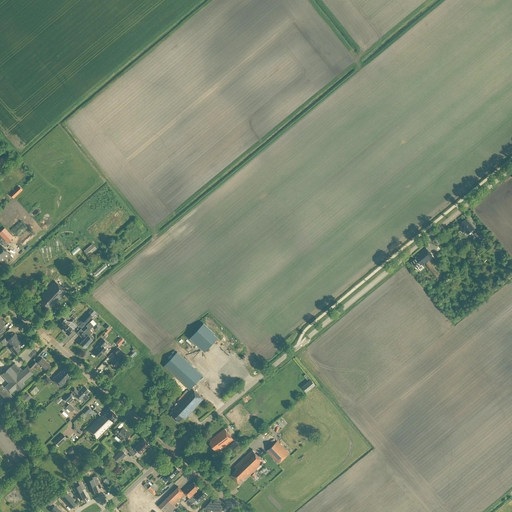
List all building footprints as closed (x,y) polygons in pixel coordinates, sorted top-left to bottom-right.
[(19,187),(10,195),(13,198),(17,195),(22,190),(19,187)] [(462,228),(460,230),(463,233),(465,231),(468,235),(474,229),(466,220),(465,221),(464,220),(461,223),(462,225),(461,226),(462,228)] [(5,228),(0,231),(0,234),(7,242),(13,237),(6,229),(5,228)] [(479,229),(475,232),(480,238),(484,235),(479,229)] [(10,255),(0,243),(0,261),(7,256),(8,257),(10,255)] [(84,251),(88,256),(96,249),(92,243),(84,251)] [(72,251),(74,254),(81,249),(79,246),(72,251)] [(416,258),(411,262),(417,269),(422,265),(423,266),(433,257),(426,248),(418,254),(418,255),(415,257),(416,258)] [(41,300),(38,302),(47,310),(50,307),(51,308),(55,304),(67,292),(55,281),(51,286),(39,298),(41,300)] [(92,309),(82,320),(86,324),(96,313),(92,309)] [(58,327),(63,331),(68,326),(68,325),(71,322),(67,321),(65,319),(58,327)] [(73,330),(76,326),(71,321),(71,322),(68,325),(68,326),(63,331),(68,336),(73,330)] [(84,339),(80,343),(82,345),(81,346),(83,347),(84,347),(85,348),(92,340),(92,339),(94,338),(90,334),(92,332),(89,330),(93,326),(90,322),(86,326),(88,328),(83,331),(80,335),(84,339)] [(177,352),(203,376),(229,348),(203,324),(177,352)] [(192,328),(187,334),(191,337),(196,331),(192,328)] [(8,342),(10,344),(18,337),(15,333),(10,338),(8,336),(1,341),(5,345),(8,342)] [(18,337),(10,344),(12,346),(10,348),(15,355),(21,350),(17,346),(22,341),(18,337)] [(104,347),(107,343),(102,339),(98,343),(100,346),(94,353),(99,358),(107,350),(104,347)] [(126,356),(123,353),(124,353),(119,349),(113,354),(116,357),(111,362),(111,363),(111,364),(111,365),(112,367),(114,367),(114,366),(116,367),(123,359),(126,356)] [(203,376),(177,352),(164,366),(190,390),(177,404),(173,400),(171,402),(176,406),(172,410),(173,411),(170,414),(179,423),(183,418),(185,419),(204,399),(193,389),(194,388),(193,386),(203,376)] [(50,364),(42,357),(38,361),(38,362),(37,363),(34,360),(29,366),(31,369),(35,365),(37,366),(39,364),(46,369),(50,364)] [(27,367),(21,372),(21,371),(22,370),(20,368),(19,368),(15,363),(3,374),(5,376),(4,378),(9,384),(5,387),(10,394),(16,388),(18,390),(24,384),(23,382),(33,373),(27,367)] [(71,375),(65,369),(62,372),(61,371),(53,379),(61,387),(68,379),(67,378),(71,375)] [(46,375),(42,378),(48,384),(52,380),(46,375)] [(315,385),(311,380),(303,387),(307,392),(315,385)] [(2,385),(0,386),(0,394),(8,403),(13,397),(2,385)] [(90,392),(85,387),(84,388),(83,387),(78,392),(75,388),(71,391),(75,395),(81,401),(83,399),(85,401),(89,398),(86,395),(90,392)] [(69,404),(74,399),(70,395),(65,400),(69,404)] [(66,407),(71,412),(75,409),(69,403),(66,407)] [(100,415),(97,418),(108,429),(114,422),(113,421),(117,417),(116,416),(116,415),(110,409),(110,410),(109,409),(104,414),(103,413),(101,415),(100,415)] [(108,429),(97,418),(87,428),(97,439),(108,429)] [(121,440),(123,438),(125,440),(130,434),(122,428),(119,432),(117,429),(113,433),(121,440)] [(234,440),(225,429),(210,440),(211,442),(209,443),(216,451),(220,448),(221,450),(234,440)] [(69,437),(75,444),(81,439),(74,432),(69,437)] [(62,433),(54,442),(58,446),(67,438),(62,433)] [(149,445),(144,440),(134,449),(133,448),(130,452),(134,456),(136,453),(138,456),(140,454),(146,449),(145,449),(149,445)] [(267,451),(279,463),(289,453),(277,441),(267,451)] [(122,450),(114,458),(118,463),(127,455),(122,450)] [(263,462),(252,450),(235,467),(237,469),(236,470),(236,471),(231,476),(239,483),(244,478),(244,479),(248,474),(249,476),(263,462)] [(179,472),(174,466),(170,469),(169,469),(163,474),(170,482),(176,476),(175,475),(179,472)] [(93,479),(87,481),(92,494),(98,491),(95,484),(99,482),(95,476),(92,477),(93,479)] [(82,490),(85,488),(82,483),(81,481),(79,482),(78,482),(80,485),(74,488),(80,500),(86,497),(82,490)] [(189,501),(194,496),(193,495),(196,492),(196,491),(199,488),(193,482),(190,485),(189,485),(183,491),(178,487),(159,506),(165,511),(172,511),(176,508),(174,506),(185,494),(190,498),(188,500),(189,501)] [(154,484),(148,489),(152,493),(157,488),(154,484)] [(195,497),(194,496),(189,501),(192,504),(196,500),(199,503),(207,495),(202,489),(195,497)] [(62,498),(70,508),(75,503),(67,493),(62,498)] [(210,511),(212,511),(213,511),(221,511),(222,511),(221,510),(225,505),(217,498),(213,503),(211,501),(205,508),(209,511),(210,511)]
